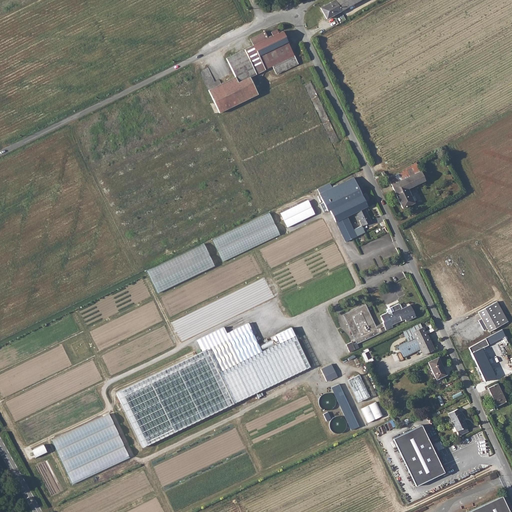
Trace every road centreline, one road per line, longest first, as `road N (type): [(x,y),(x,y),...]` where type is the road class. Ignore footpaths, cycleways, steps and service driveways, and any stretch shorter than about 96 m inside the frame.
road 1 (unclassified): [(511,482),(292,11)]
road 2 (unknown): [(51,511),(308,381),(317,362),(297,312),(411,264)]
road 3 (unclassified): [(292,11),(0,153)]
road 4 (track): [(213,511),(367,436)]
